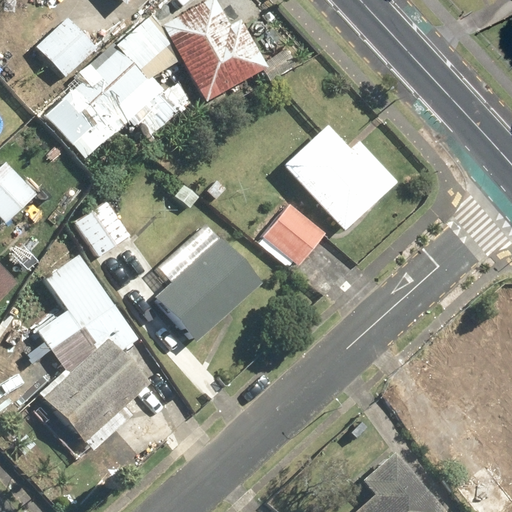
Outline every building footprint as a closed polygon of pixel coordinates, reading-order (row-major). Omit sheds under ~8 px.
[(157,20),(152,13),(120,38),(122,40),(40,115),(70,147),(148,76),(153,81),(181,60),(202,98),(261,65),(224,0),(212,0),(163,27),(157,20)] [(102,0),(112,11),(124,0),(102,0)] [(60,21),(27,52),(53,80),(87,49),(60,21)] [(388,193),(387,192),(398,183),(357,136),(350,142),(333,124),(284,168),(342,233),(388,193)] [(36,193),(7,163),(0,170),(0,218),(5,223),(36,193)] [(212,210),(227,193),(209,176),(194,193),(212,210)] [(163,201),(183,219),(199,201),(180,183),(163,201)] [(107,202),(76,222),(99,258),(130,239),(107,202)] [(288,207),(263,237),(298,265),(322,234),(288,207)] [(198,343),(264,286),(223,238),(157,295),(198,343)] [(65,312),(38,331),(67,372),(42,396),(89,444),(151,384),(119,351),(137,339),(78,256),(43,280),(65,312)] [(0,267),(0,302),(18,287),(0,267)] [(511,404),(478,367),(477,367),(442,403),(486,451),(511,462),(511,404)] [(449,511),(417,475),(418,475),(396,451),(364,480),(378,496),(359,511),(449,511)] [(511,511),(511,500),(483,464),(449,490),(466,511),(511,511)]
